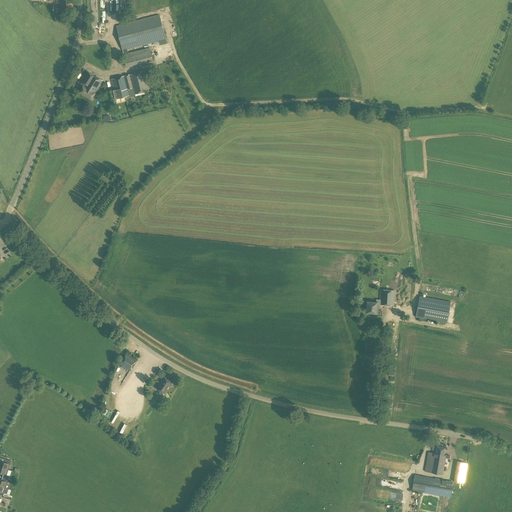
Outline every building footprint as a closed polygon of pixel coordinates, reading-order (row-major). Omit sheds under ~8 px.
[(60,0),(61,11),(73,10),(72,0),(60,0)] [(167,43),(159,14),(115,26),(122,51),(123,51),(124,55),(123,55),(127,67),(153,60),(149,47),(128,53),(127,50),(153,43),(154,46),(167,43)] [(91,99),(95,93),(103,81),(86,70),(79,82),(83,85),(79,91),(91,99)] [(149,90),(143,71),(111,79),(114,90),(113,90),(115,99),(129,95),(128,89),(133,87),(134,94),(149,90)] [(379,304),(384,305),(392,305),(393,294),(395,294),(395,289),(396,283),(379,281),(378,293),(380,293),(379,300),(379,301),(379,304)] [(446,323),(450,302),(420,296),(416,317),(446,323)] [(378,304),(378,301),(379,301),(379,300),(376,300),(376,302),(366,302),(365,312),(372,313),(373,314),(375,314),(376,313),(377,313),(378,304)] [(130,371),(138,360),(125,352),(118,363),(129,370),(130,371)] [(164,393),(171,382),(163,377),(156,388),(160,391),(158,393),(162,396),(164,393)] [(436,451),(436,453),(428,452),(424,471),(443,474),(446,458),(450,459),(450,456),(443,454),(445,448),(437,446),(433,446),(432,450),(436,451)] [(4,462),(0,460),(0,466),(7,469),(6,469),(8,469),(11,461),(5,459),(4,462)] [(405,470),(406,463),(389,460),(388,467),(405,470)] [(464,484),(468,463),(457,461),(453,482),(464,484)] [(5,474),(6,469),(7,469),(0,466),(0,472),(3,474),(2,477),(9,479),(10,476),(5,474)] [(435,479),(414,475),(412,490),(438,495),(450,497),(453,482),(441,479),(435,478),(435,479)] [(11,479),(9,479),(2,477),(1,480),(0,479),(0,485),(6,487),(8,482),(9,482),(11,479)] [(366,488),(365,497),(391,500),(392,491),(366,488)]
